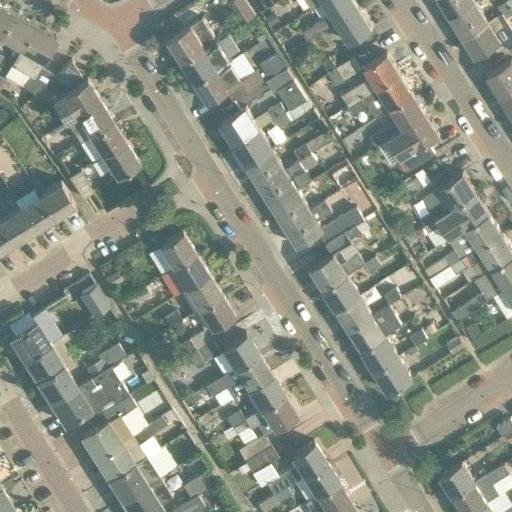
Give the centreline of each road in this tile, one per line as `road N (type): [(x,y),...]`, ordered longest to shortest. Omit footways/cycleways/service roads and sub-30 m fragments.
road 1 (residential): [(386,455),(211,180)]
road 2 (residential): [(0,290),(211,180)]
road 3 (residential): [(511,175),(401,0)]
road 4 (residential): [(211,180),(117,26)]
road 5 (residential): [(386,455),(511,377)]
road 6 (residential): [(69,511),(0,384)]
